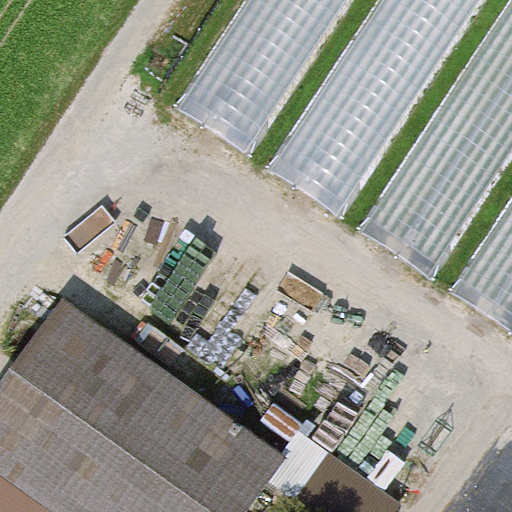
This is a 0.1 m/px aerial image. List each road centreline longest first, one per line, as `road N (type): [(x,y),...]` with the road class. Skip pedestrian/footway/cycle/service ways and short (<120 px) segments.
road 1 (track): [(511,369),(239,189),(146,189),(28,204)]
road 2 (track): [(158,0),(0,248)]
road 3 (track): [(428,511),(511,400)]
